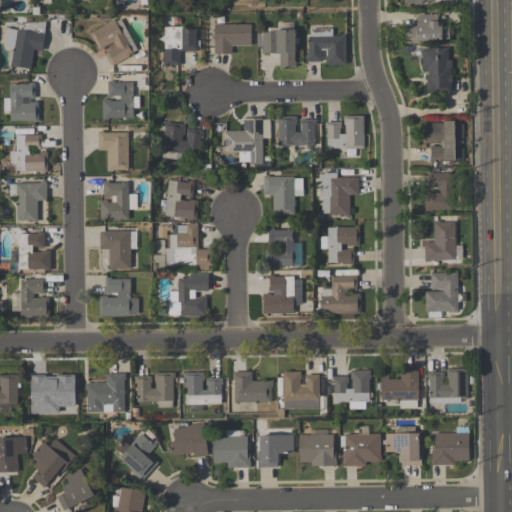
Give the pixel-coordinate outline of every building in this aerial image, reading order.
[(404,27),(417,26),(417,23),(418,23),(418,21),(417,20),(417,18),(418,17),(418,15),(438,14),(438,21),(442,21),(442,27),(449,26),(449,39),(433,40),(418,41),(418,43),(404,44),(404,27)] [(105,49),(99,52),(89,33),(114,20),(115,22),(116,21),(117,21),(121,19),(138,50),(133,53),(135,56),(131,58),(130,56),(113,66),(110,65),(105,55),(106,53),(116,48),(113,43),(104,48),(105,49)] [(262,33),(268,33),(268,28),(277,28),(277,21),(293,21),(294,30),(295,30),(295,38),(298,38),(298,44),(295,44),(295,53),(294,53),(294,62),(296,62),(296,68),(290,68),(290,67),(285,67),(285,68),(279,68),(279,54),(261,54),(261,48),(262,48),(262,33)] [(30,69),(10,66),(13,48),(3,46),(6,29),(16,30),(17,30),(18,24),(45,22),(44,33),(45,34),(42,51),(34,49),(30,69)] [(251,24),(251,46),(231,46),(231,54),(214,54),(213,25),(251,24)] [(163,27),(182,27),(182,30),(196,30),(196,41),(199,41),(199,49),(197,49),(197,51),(179,51),(180,66),(163,66),(162,61),(164,61),(163,27)] [(306,62),(306,57),(308,57),(307,37),(310,37),(310,29),(332,29),(332,37),(340,36),(340,35),(345,35),(345,65),(325,65),(325,56),(327,56),(327,51),(320,51),(320,57),(322,57),(322,62),(306,62)] [(453,91),(450,91),(450,92),(427,92),(427,88),(426,88),(426,83),(427,83),(427,79),(428,79),(428,70),(422,70),(422,48),(444,48),(444,47),(449,47),(449,60),(452,60),(452,69),(451,69),(451,77),(453,77),(453,91)] [(102,100),(110,100),(111,102),(120,101),(120,96),(113,96),(113,98),(108,98),(107,81),(114,81),(114,83),(133,83),(133,97),(139,97),(139,108),(133,108),(133,118),(109,119),(109,120),(102,120),(102,100)] [(10,111),(3,111),(3,99),(9,99),(9,85),(20,85),(20,83),(34,83),(35,99),(30,99),(30,102),(38,102),(38,122),(32,123),(32,121),(10,121),(10,111)] [(327,148),(326,128),(325,128),(325,123),(341,123),(341,128),(340,128),(340,134),(345,134),(345,125),(343,125),(343,117),(363,116),(364,149),(355,149),(355,156),(346,156),(346,148),(327,148)] [(315,120),(315,124),(314,124),(314,145),(278,146),(278,123),(276,123),(276,117),(296,117),(296,126),(295,126),(295,133),(301,133),(301,125),(299,125),(299,120),(315,120)] [(244,119),(261,119),(261,120),(269,120),(270,139),(262,139),(262,165),(249,165),(249,162),(239,162),(239,153),(225,153),(225,141),(223,141),(223,132),(244,131),(244,119)] [(423,123),(443,123),(443,121),(457,121),(457,124),(463,124),(463,139),(457,139),(457,142),(455,142),(455,146),(457,146),(457,148),(463,148),(463,160),(459,160),(459,163),(452,163),(452,161),(444,161),(444,160),(435,160),(435,162),(429,162),(429,158),(431,158),(431,150),(429,150),(429,146),(433,146),(433,147),(441,147),(441,142),(430,142),(430,144),(423,144),(423,123)] [(162,151),(161,151),(165,129),(163,129),(164,122),(185,126),(184,135),(182,135),(181,141),(187,142),(188,135),(186,135),(187,129),(203,131),(202,138),(200,137),(197,157),(181,154),(180,161),(161,158),(162,151)] [(98,151),(98,132),(104,132),(104,133),(128,133),(128,170),(113,170),(113,172),(107,172),(107,151),(98,151)] [(47,152),(48,172),(43,172),(43,171),(16,171),(16,164),(10,164),(9,152),(16,152),(15,136),(41,135),(42,150),(35,150),(35,148),(29,148),(29,154),(40,154),(40,152),(47,152)] [(358,178),(358,195),(349,195),(349,216),(343,216),(343,215),(328,215),(328,213),(321,214),(320,197),(318,197),(318,174),(322,174),(322,173),(336,173),(336,178),(358,178)] [(451,210),(429,210),(429,211),(424,211),(424,192),(431,192),(431,193),(440,193),(440,190),(438,190),(438,187),(431,187),(431,188),(427,188),(427,173),(432,173),(432,174),(451,174),(451,210)] [(263,195),(263,176),(269,176),(269,177),(293,177),(293,179),(302,179),(302,190),(293,190),(293,200),(295,200),(295,206),(293,206),(293,214),(272,214),(272,195),(263,195)] [(198,201),(196,221),(189,220),(190,219),(164,216),(168,181),(188,183),(188,182),(193,182),(192,197),(186,197),(186,196),(180,195),(179,200),(189,201),(189,200),(198,201)] [(38,223),(32,223),(32,221),(16,221),(16,184),(40,184),(40,182),(46,182),(47,201),(37,201),(38,223)] [(128,183),(128,194),(137,194),(137,210),(129,210),(129,220),(105,220),(105,221),(100,222),(99,201),(107,201),(107,203),(112,203),(112,196),(108,196),(108,198),(103,198),(103,182),(108,182),(109,183),(128,183)] [(424,243),(434,243),(433,221),(440,221),(440,222),(455,222),(455,246),(462,246),(462,260),(431,260),(431,262),(425,262),(424,243)] [(195,270),(195,265),(174,265),(174,267),(165,268),(164,249),(169,249),(169,235),(176,235),(176,233),(177,233),(177,226),(185,226),(185,225),(197,225),(197,250),(211,250),(211,270),(195,270)] [(359,226),(359,246),(350,246),(350,245),(341,245),(341,250),(347,250),(347,248),(353,248),(353,264),(347,265),(347,263),(327,263),(327,249),(320,249),(319,237),(327,237),(327,228),(354,227),(354,226),(359,226)] [(267,267),(267,251),(280,251),(280,243),(267,243),(267,230),(293,230),(293,266),(267,267)] [(130,231),(130,269),(117,269),(117,271),(109,271),(109,249),(100,250),(99,232),(130,231)] [(18,234),(37,234),(37,233),(44,233),(44,248),(37,248),(37,247),(32,247),(32,253),(41,253),(41,251),(50,251),(50,271),(44,271),(44,270),(18,270),(18,264),(10,264),(10,251),(18,251),(18,234)] [(457,273),(458,311),(425,312),(425,292),(442,292),(442,289),(431,289),(431,273),(457,273)] [(207,274),(208,292),(195,292),(195,298),(199,298),(199,296),(206,296),(206,317),(178,317),(178,315),(168,315),(168,303),(169,303),(169,292),(177,292),(177,278),(189,278),(189,274),(207,274)] [(301,280),(301,305),(293,305),(293,307),(295,307),(295,314),(262,315),(262,310),(264,310),(264,299),(262,299),(262,294),(271,294),(271,296),(273,296),(273,292),(268,292),(268,288),(269,288),(269,280),(267,280),(267,276),(274,275),(274,277),(293,277),(293,280),(301,280)] [(320,316),(320,289),(331,289),(331,277),(356,276),(356,291),(353,291),(353,290),(343,290),(343,296),(353,295),(353,294),(359,294),(360,315),(320,316)] [(138,314),(132,314),(132,317),(99,317),(99,297),(107,297),(107,298),(117,298),(117,292),(111,293),(111,294),(105,294),(105,278),(111,278),(111,280),(130,279),(130,298),(138,298),(138,314)] [(20,318),(20,280),(46,280),(46,295),(39,295),(39,294),(33,294),(34,299),(41,299),(41,298),(49,298),(49,318),(20,318)] [(430,403),(430,386),(427,386),(427,380),(429,380),(427,380),(427,373),(444,373),(444,379),(443,379),(443,385),(448,385),(448,378),(447,378),(447,369),(467,369),(467,400),(461,400),(461,403),(430,403)] [(370,371),(370,380),(369,380),(369,393),(371,393),(371,397),(369,397),(369,402),(365,402),(365,410),(349,410),(349,403),(333,403),(333,384),(332,384),(332,377),(348,377),(348,383),(347,383),(347,389),(352,389),(352,380),(350,380),(350,371),(370,371)] [(418,371),(418,401),(417,401),(417,409),(400,409),(400,401),(381,401),(381,375),(388,375),(388,380),(400,380),(400,371),(418,371)] [(251,372),(252,382),(272,381),(272,387),(271,387),(271,402),(234,403),(234,379),(232,379),(232,372),(251,372)] [(319,409),(283,410),(283,372),(300,372),(300,380),(299,380),(300,385),(306,385),(306,380),(305,380),(305,375),(319,375),(319,409)] [(137,403),(137,383),(135,383),(134,377),(151,377),(151,383),(150,383),(150,389),(155,389),(155,382),(154,382),(154,373),(174,373),(174,382),(173,382),(173,402),(172,402),(172,408),(157,409),(157,402),(137,403)] [(204,373),(204,382),(202,382),(202,391),(208,391),(208,385),(206,385),(206,379),(222,379),(222,384),(220,384),(221,405),(185,405),(185,380),(183,380),(183,373),(204,373)] [(87,413),(87,390),(85,390),(85,384),(106,383),(105,374),(125,374),(125,380),(124,380),(124,412),(87,413)] [(32,413),(31,375),(46,375),(46,377),(57,377),(57,375),(75,375),(76,407),(60,407),(60,413),(32,413)] [(0,404),(0,392),(1,392),(1,384),(0,384),(0,376),(17,376),(18,404),(0,404)] [(173,430),(178,430),(177,424),(187,424),(187,426),(203,424),(208,456),(193,458),(192,453),(172,456),(170,443),(174,443),(173,430)] [(402,466),(402,462),(401,462),(401,454),(396,454),(396,453),(385,453),(385,434),(394,434),(394,427),(415,427),(415,434),(419,434),(419,449),(421,449),(421,466),(402,466)] [(434,434),(456,434),(456,427),(469,427),(469,461),(454,461),(454,466),(431,466),(431,450),(434,450),(434,434)] [(213,437),(225,437),(225,431),(235,431),(240,431),(240,437),(247,436),(247,453),(250,453),(250,463),(250,468),(227,468),(227,464),(213,464),(213,437)] [(141,482),(138,479),(130,472),(132,469),(120,458),(123,455),(115,448),(123,440),(130,446),(140,434),(149,442),(151,441),(156,446),(148,454),(158,463),(141,482)] [(299,463),(298,436),(333,435),(334,452),(336,452),(336,461),(337,461),(337,467),(311,467),(311,463),(299,463)] [(380,435),(381,457),(381,462),(366,462),(366,467),(343,467),(342,462),(343,462),(343,452),(345,452),(345,447),(341,447),(340,438),(345,437),(345,436),(380,435)] [(292,436),(292,454),(278,455),(278,464),(277,464),(277,468),(258,469),(257,451),(259,451),(259,436),(292,436)] [(0,439),(25,437),(27,454),(17,455),(18,472),(0,473),(0,439)] [(75,457),(61,473),(59,471),(50,482),(50,481),(44,488),(32,478),(38,471),(33,467),(38,461),(31,455),(42,442),(48,447),(55,440),(75,457)] [(69,484),(65,476),(80,469),(85,478),(90,475),(95,485),(90,488),(95,497),(73,507),(64,511),(57,498),(65,494),(62,488),(69,484)] [(145,492),(141,511),(113,511),(114,508),(112,507),(112,496),(119,497),(120,494),(114,493),(115,487),(145,492)]
